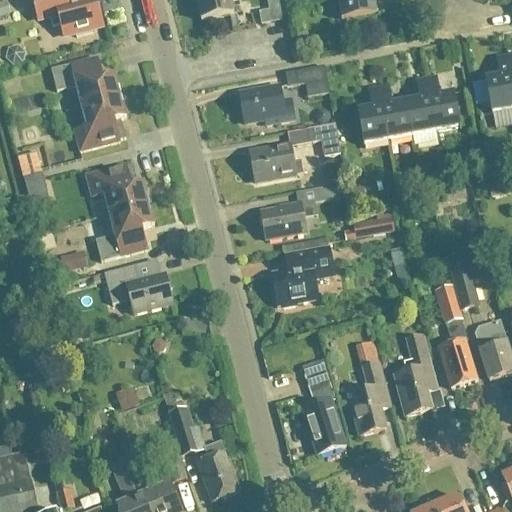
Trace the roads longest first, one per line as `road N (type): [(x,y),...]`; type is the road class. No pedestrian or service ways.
road 1 (residential): [(284,511),(169,77)]
road 2 (residential): [(367,479),(511,417)]
road 3 (residential): [(291,53),(169,77)]
